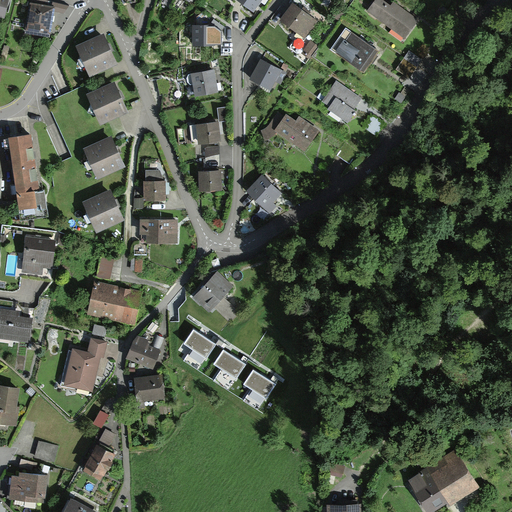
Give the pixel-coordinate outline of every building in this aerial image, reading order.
[(0,0),(0,17),(4,19),(8,0),(0,0)] [(262,0),(236,0),(253,13),(262,1),(262,0)] [(375,0),(367,11),(405,39),(419,20),(398,5),(393,1),(391,5),(383,0),(375,0)] [(25,33),(50,37),(53,21),(54,11),(55,7),(51,6),(32,3),(30,2),(25,33)] [(53,2),(51,6),(55,7),(54,11),(64,13),(69,6),(53,2)] [(302,9),(293,3),(280,20),(305,38),(318,21),(309,15),(304,11),(302,9)] [(209,25),(192,25),(192,46),(215,46),(215,45),(222,45),(221,32),(223,30),(225,27),(214,19),(209,25)] [(346,28),(330,49),(364,73),(371,63),(374,59),(376,55),(379,51),(346,28)] [(90,77),(118,64),(112,52),(110,47),(108,44),(104,33),(75,46),(90,77)] [(319,46),(310,40),(301,53),(309,59),(319,46)] [(10,46),(4,45),(1,54),(7,56),(10,46)] [(409,51),(404,58),(417,67),(422,60),(409,51)] [(417,67),(404,58),(396,69),(409,78),(417,67)] [(287,73),(261,59),(249,80),(270,91),(275,82),(281,84),(287,73)] [(195,97),(219,92),(216,79),(214,69),(190,74),(192,84),(195,97)] [(362,99),(336,80),(321,101),(329,107),(327,109),(347,123),(356,111),(354,110),(355,108),(362,99)] [(101,125),(129,112),(121,95),(114,81),(87,94),(101,125)] [(410,90),(405,86),(400,93),(406,97),(410,90)] [(400,93),(399,92),(394,100),(401,104),(406,97),(400,93)] [(227,107),(217,108),(218,122),(219,122),(222,122),(228,121),(227,107)] [(274,130),(284,117),(277,113),(268,126),(267,127),(265,128),(264,129),(262,130),(261,130),(264,141),(267,140),(269,139),(272,137),(274,136),(276,134),(277,132),(274,130)] [(277,132),(304,152),(319,131),(299,116),(296,120),(286,114),(284,117),(274,130),(277,132)] [(386,123),(372,114),(362,127),(376,137),(386,123)] [(220,129),(219,122),(218,122),(196,124),(198,145),(221,142),(220,134),(220,129)] [(32,134),(9,138),(16,193),(35,191),(35,192),(40,192),(32,134)] [(97,180),(126,167),(120,154),(118,150),(116,146),(112,135),(83,148),(97,180)] [(359,152),(345,141),(337,156),(349,164),(359,152)] [(146,170),(145,181),(144,181),(144,200),(166,201),(166,194),(166,188),(166,183),(166,181),(164,181),(160,170),(146,170)] [(222,171),(199,171),(199,180),(199,191),(222,191),(222,171)] [(262,174),(246,191),(270,214),(277,206),(273,203),(279,197),(282,193),(262,174)] [(96,233),(125,221),(119,207),(117,203),(115,200),(111,189),(82,202),(96,233)] [(46,209),(44,191),(40,192),(35,192),(35,191),(16,193),(19,210),(37,208),(37,205),(41,204),(41,209),(46,209)] [(143,198),(134,198),(133,208),(143,209),(143,198)] [(178,221),(140,219),(140,235),(147,235),(147,244),(178,245),(178,231),(178,221)] [(56,240),(26,236),(21,272),(42,275),(43,268),(45,268),(52,269),(56,240)] [(114,260),(101,256),(96,276),(110,279),(114,260)] [(143,259),(132,258),(131,270),(135,271),(135,273),(142,273),(143,259)] [(234,286),(217,271),(192,298),(200,306),(201,305),(209,313),(234,286)] [(143,291),(95,280),(87,314),(135,326),(143,291)] [(16,311),(1,309),(0,313),(0,338),(29,343),(33,318),(20,316),(21,311),(16,311)] [(94,324),(92,334),(105,337),(107,327),(94,324)] [(215,345),(194,330),(184,344),(206,359),(215,345)] [(147,339),(137,335),(133,340),(125,359),(153,369),(161,350),(159,350),(150,346),(149,345),(150,344),(147,343),(149,340),(147,339)] [(164,338),(155,335),(150,346),(159,350),(164,338)] [(91,337),(87,351),(90,352),(90,355),(101,357),(104,358),(108,342),(91,337)] [(87,351),(72,348),(72,351),(69,350),(60,386),(63,386),(64,386),(93,392),(97,375),(101,357),(90,355),(90,352),(87,351)] [(245,365),(224,350),(214,364),(236,378),(245,365)] [(275,385),(253,370),(244,384),(266,399),(275,385)] [(163,374),(134,377),(137,403),(166,400),(163,374)] [(0,424),(17,427),(21,406),(18,406),(21,388),(0,384),(0,424)] [(109,416),(100,410),(93,423),(101,428),(109,416)] [(105,429),(98,442),(109,447),(116,434),(105,429)] [(59,446),(39,440),(34,457),(54,462),(59,446)] [(100,443),(99,446),(110,452),(111,453),(113,450),(100,443)] [(99,446),(96,445),(85,466),(86,466),(83,472),(101,481),(115,455),(111,453),(110,452),(99,446)] [(456,450),(427,468),(450,506),(480,488),(456,450)] [(37,463),(21,459),(19,466),(35,471),(37,463)] [(450,506),(427,468),(408,480),(413,490),(427,511),(433,511),(446,504),(449,507),(450,506)] [(48,476),(19,473),(18,476),(12,476),(11,484),(9,499),(43,503),(44,498),(45,498),(48,476)] [(62,511),(96,511),(71,498),(62,511)]
